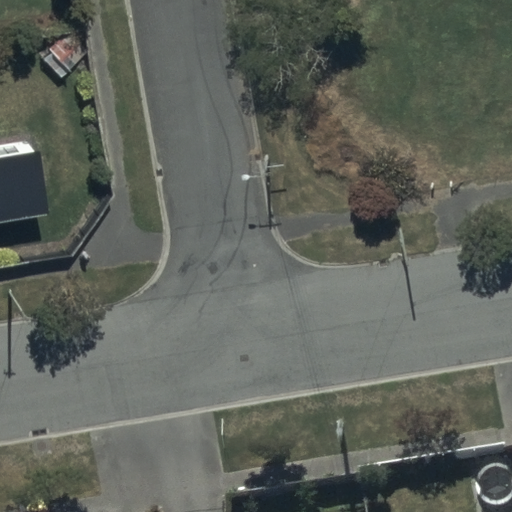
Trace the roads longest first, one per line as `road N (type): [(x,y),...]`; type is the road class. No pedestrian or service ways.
road 1 (residential): [(186,0),(246,343)]
road 2 (residential): [(246,343),(511,299)]
road 3 (residential): [(0,384),(166,356)]
road 4 (residential): [(193,511),(166,356)]
